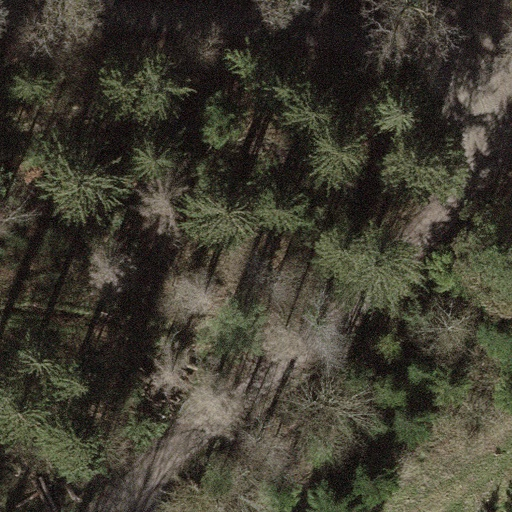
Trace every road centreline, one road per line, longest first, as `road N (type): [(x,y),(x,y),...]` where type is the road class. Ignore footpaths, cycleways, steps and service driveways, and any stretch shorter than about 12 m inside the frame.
road 1 (track): [(511,127),(452,219),(112,511)]
road 2 (track): [(511,95),(259,27),(0,16)]
